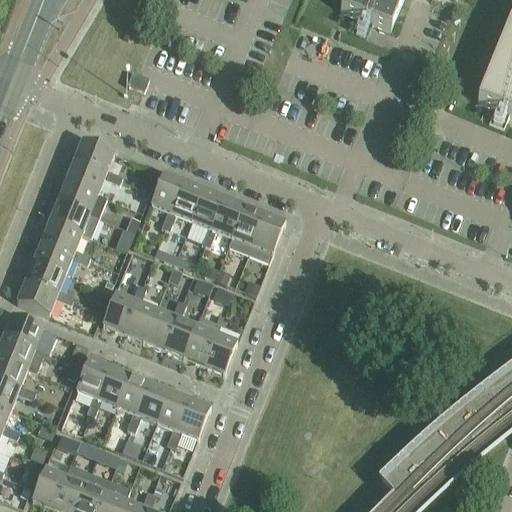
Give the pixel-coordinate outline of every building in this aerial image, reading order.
[(346,0),(340,17),(390,37),(405,0),(346,0)] [(511,21),(477,107),(511,121),(511,21)] [(149,86),(138,81),(132,79),(127,92),(144,98),(147,91),(149,86)] [(114,161),(82,148),(74,169),(106,182),(104,186),(112,189),(115,181),(107,177),(114,161)] [(106,182),(74,169),(66,189),(98,202),(104,186),(106,182)] [(184,189),(163,180),(151,212),(168,219),(172,221),(184,189)] [(123,184),(115,181),(112,189),(119,192),(123,184)] [(66,189),(58,209),(99,225),(107,205),(98,202),(66,189)] [(204,197),(184,189),(172,221),(168,219),(164,227),(173,230),(176,223),(192,229),(204,197)] [(224,205),(204,197),(192,229),(207,235),(212,237),(224,205)] [(244,213),(224,205),(212,237),(207,235),(204,243),(213,246),(216,239),(232,245),(244,213)] [(58,209),(49,229),(81,242),(91,245),(99,225),(58,209)] [(232,245),(228,254),(248,262),(264,221),(244,213),(232,245)] [(264,221),(248,262),(269,271),(273,262),(285,230),(264,221)] [(173,230),(164,227),(161,235),(169,238),(173,230)] [(81,242),(49,229),(41,249),(73,262),(72,266),(79,269),(83,261),(75,258),(81,242)] [(213,246),(204,243),(201,251),(209,254),(213,246)] [(119,247),(116,255),(126,259),(130,251),(119,247)] [(73,262),(41,249),(33,269),(65,282),(72,266),(73,262)] [(90,264),(83,261),(79,269),(87,272),(90,264)] [(65,282),(33,269),(25,289),(57,302),(56,306),(63,309),(67,301),(59,298),(65,282)] [(57,302),(25,289),(17,310),(49,323),(56,306),(57,302)] [(247,289),(243,298),(254,303),(258,294),(247,289)] [(138,292),(135,300),(143,303),(146,295),(138,292)] [(132,307),(115,301),(102,333),(123,341),(136,309),(140,311),(143,303),(135,300),(132,307)] [(74,304),(67,301),(63,309),(71,312),(74,304)] [(178,308),(175,316),(183,319),(186,311),(178,308)] [(156,317),(140,311),(136,309),(123,341),(143,349),(156,317)] [(172,324),(156,317),(143,349),(163,357),(176,325),(180,327),(183,319),(175,316),(172,324)] [(37,353),(44,336),(12,323),(3,344),(35,357),(37,353)] [(223,335),(226,328),(218,324),(215,332),(219,334),(223,335)] [(180,327),(176,325),(163,357),(183,365),(196,333),(180,327)] [(219,334),(215,332),(199,326),(196,333),(216,341),(219,334)] [(203,373),(216,341),(196,333),(183,365),(203,373)] [(237,350),(216,341),(203,373),(224,382),(237,350)] [(3,344),(0,351),(0,366),(27,377),(35,380),(43,360),(35,357),(3,344)] [(37,353),(35,357),(43,360),(51,363),(52,359),(44,356),(37,353)] [(27,377),(0,366),(0,389),(19,397),(17,401),(25,404),(28,396),(21,393),(27,377)] [(110,375),(89,366),(76,398),(93,405),(97,406),(110,375)] [(130,383),(110,375),(97,406),(93,405),(90,412),(98,416),(101,408),(117,414),(130,383)] [(150,391),(130,383),(117,414),(133,421),(137,423),(150,391)] [(19,397),(0,389),(0,412),(11,417),(17,401),(19,397)] [(170,399),(150,391),(137,423),(133,421),(130,429),(138,432),(141,424),(157,431),(170,399)] [(36,399),(28,396),(25,404),(33,407),(36,399)] [(190,407),(170,399),(157,431),(173,437),(177,439),(190,407)] [(211,415),(190,407),(177,439),(173,437),(170,445),(178,448),(181,440),(198,447),(211,415)] [(11,417),(0,412),(0,435),(3,437),(1,441),(9,444),(12,436),(5,433),(11,417)] [(98,416),(90,412),(87,420),(95,423),(98,416)] [(138,432),(130,429),(127,436),(135,440),(138,432)] [(41,432),(37,441),(51,446),(54,437),(41,432)] [(20,439),(12,436),(9,444),(17,447),(20,439)] [(71,445),(66,457),(74,460),(79,448),(71,445)] [(178,448),(170,445),(167,452),(175,456),(178,448)] [(90,451),(86,462),(96,466),(100,456),(90,451)] [(100,456),(96,466),(106,470),(110,459),(100,456)] [(120,465),(116,475),(123,478),(127,467),(120,465)] [(68,467),(65,475),(73,478),(76,470),(68,467)] [(61,483),(45,476),(32,508),(42,511),(54,511),(66,484),(70,486),(73,478),(65,475),(61,483)] [(108,483),(105,491),(113,494),(116,487),(108,483)] [(77,511),(86,492),(70,486),(66,484),(54,511),(77,511)] [(102,499),(86,492),(77,511),(100,511),(106,500),(110,502),(113,494),(105,491),(102,499)] [(148,499),(145,507),(153,510),(156,503),(148,499)] [(110,502),(106,500),(100,511),(124,511),(126,508),(110,502)] [(20,501),(15,511),(24,511),(27,504),(20,501)]
